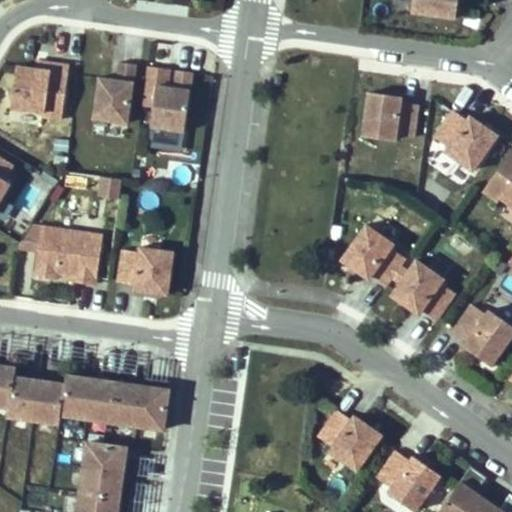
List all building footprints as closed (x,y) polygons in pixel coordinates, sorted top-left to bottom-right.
[(456,17),(458,0),(414,0),(413,11),(456,17)] [(47,68),(48,61),(38,59),(37,67),(47,68)] [(64,118),(71,64),(48,61),(47,68),(37,67),(19,64),(13,106),(46,111),(45,116),(64,118)] [(129,122),(138,63),(122,61),(119,79),(101,76),(96,117),(129,122)] [(186,129),(194,71),(178,69),(176,86),(158,84),(152,125),(186,129)] [(402,100),(403,96),(370,91),(364,134),(397,138),(398,133),(415,136),(420,103),(402,100)] [(499,133),(472,114),(469,118),(455,108),(436,135),(450,145),(447,149),(475,169),(499,133)] [(511,149),(484,189),(499,200),(502,196),(511,203),(511,149)] [(6,158),(0,154),(0,202),(13,182),(6,178),(15,163),(6,158)] [(36,168),(10,207),(31,220),(57,182),(36,168)] [(120,199),(121,178),(99,176),(97,197),(120,199)] [(392,246),(395,242),(368,223),(343,258),(371,277),(374,273),(388,283),(407,256),(392,246)] [(82,280),(98,283),(105,233),(44,224),(37,274),(59,277),(60,272),(82,276),(82,280)] [(175,250),(142,246),(142,250),(124,248),(120,281),(137,283),(137,288),(170,293),(175,250)] [(511,257),(497,284),(511,292),(511,257)] [(443,281),(446,277),(418,258),(393,293),(421,313),(424,308),(438,319),(457,291),(443,281)] [(511,336),(511,323),(491,309),(488,312),(473,303),(454,329),(469,340),(466,344),(493,363),(511,336)] [(0,363),(0,404),(11,406),(10,415),(62,422),(63,413),(166,427),(172,388),(68,373),(67,382),(17,375),(18,366),(0,363)] [(385,433),(357,414),(354,417),(340,408),(321,435),(335,445),(332,449),(360,468),(385,433)] [(119,511),(129,446),(89,440),(79,511),(119,511)] [(443,473),(415,454),(412,458),(398,448),(379,476),(394,486),(391,490),(418,509),(443,473)] [(511,511),(511,492),(502,507),(478,490),(489,475),(473,464),(439,511),(511,511)]
